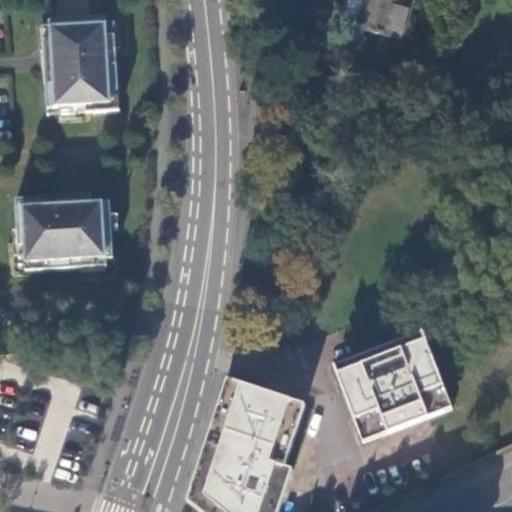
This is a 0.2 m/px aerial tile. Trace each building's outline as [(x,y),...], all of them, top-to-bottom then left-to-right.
[(69,0),(71,20),(48,22),(50,53),(42,54),(43,64),(46,109),(85,107),(85,113),(118,111),(113,36),(107,36),(105,18),(87,19),(86,0),(69,0)] [(365,0),(364,0),(351,0),(350,1),(343,25),(358,29),(365,0)] [(365,0),(358,29),(402,41),(412,0),(365,0)] [(89,187),(76,188),(76,197),(90,196),(89,187)] [(21,238),(23,278),(93,274),(92,267),(111,266),(107,195),(90,196),(76,197),(76,188),(69,189),(13,193),(16,238),(21,238)] [(423,333),(333,367),(363,445),(453,411),(423,333)] [(306,406),(228,380),(185,501),(198,511),(278,511),(292,470),(285,467),(306,406)]
